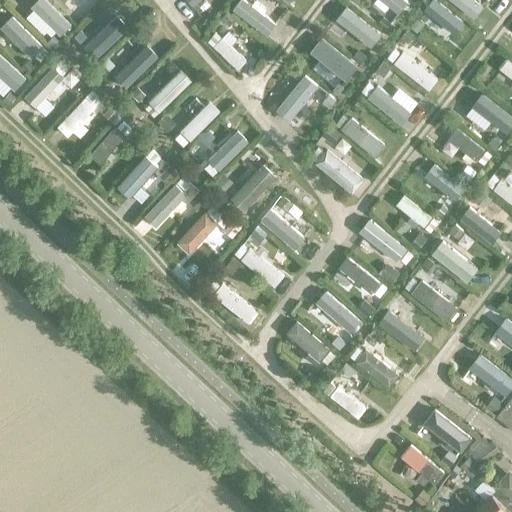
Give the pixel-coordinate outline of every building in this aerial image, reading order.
[(71,25),(44,0),(37,0),(30,8),(60,36),(71,25)] [(61,0),(73,10),(82,0),(61,0)] [(185,0),(193,8),(202,0),(185,0)] [(275,24),(243,0),(241,0),(232,11),(266,37),(275,24)] [(406,3),(402,0),(377,0),(396,15),(406,3)] [(465,23),(435,0),(432,0),(424,11),(455,35),(465,23)] [(481,7),(472,0),(448,0),(472,19),(481,7)] [(380,35),(345,8),(335,20),(370,48),(380,35)] [(43,48),(12,16),(0,27),(0,28),(31,60),(43,48)] [(127,29),(115,16),(81,47),(94,60),(127,29)] [(69,57),(77,43),(67,37),(59,51),(69,57)] [(356,67),(321,38),(309,52),(345,81),(356,67)] [(246,62),(222,39),(214,47),(237,71),(246,62)] [(158,58),(146,46),(114,77),(126,89),(158,58)] [(437,80),(402,53),(393,64),(428,92),(437,80)] [(25,79),(0,56),(0,78),(14,91),(25,79)] [(511,65),(506,60),(498,69),(511,80),(511,65)] [(64,77),(53,67),(23,98),(34,108),(64,77)] [(191,82),(180,70),(147,101),(159,113),(191,82)] [(317,87),(303,76),(274,111),(287,122),(317,87)] [(410,114),(376,86),(366,99),(400,126),(410,114)] [(511,126),(511,118),(480,94),(470,108),(506,135),(511,126)] [(94,108),(85,99),(57,128),(66,137),(94,108)] [(220,112),(209,102),(179,132),(190,142),(220,112)] [(385,147),(349,118),(340,130),(375,159),(385,147)] [(125,136),(115,127),(91,155),(101,164),(125,136)] [(483,151),(454,129),(445,141),(475,163),(483,151)] [(248,143),(236,132),(208,160),(219,171),(248,143)] [(361,180),(325,150),(313,164),(349,194),(361,180)] [(158,168),(146,157),(117,187),(130,199),(158,168)] [(277,177),(265,165),(231,199),(243,211),(277,177)] [(463,189),(432,165),(422,177),(453,201),(463,189)] [(511,187),(500,179),(491,190),(511,206),(511,187)] [(185,195),(175,185),(144,217),(155,227),(185,195)] [(431,219),(402,196),(394,206),(423,229),(431,219)] [(500,232),(468,207),(458,219),(490,245),(500,232)] [(305,239),(271,210),(260,222),(295,251),(305,239)] [(218,225),(204,213),(176,243),(190,256),(218,225)] [(406,249),(368,220),(358,233),(395,262),(406,249)] [(478,270),(441,240),(430,254),(467,284),(478,270)] [(284,277),(250,249),(241,261),(275,288),(284,277)] [(378,283),(346,257),(336,269),(369,295),(378,283)] [(458,311),(420,281),(409,294),(448,324),(458,311)] [(256,313),(221,286),(212,297),(248,324),(256,313)] [(359,322),(323,292),(314,304),(349,334),(359,322)] [(424,338),(387,311),(377,325),(413,352),(424,338)] [(511,346),(511,324),(504,319),(494,333),(511,346)] [(329,351),(295,323),(284,336),(318,364),(329,351)] [(397,376),(365,350),(354,364),(387,390),(397,376)] [(502,396),(511,383),(511,381),(479,356),(468,370),(502,396)] [(365,409),(336,387),(328,398),(357,420),(365,409)] [(511,397),(497,417),(511,428),(511,397)] [(471,439),(433,411),(421,426),(459,455),(471,439)] [(491,442),(473,456),(479,465),(498,451),(491,442)] [(443,473),(409,446),(399,458),(433,485),(443,473)] [(511,511),(511,478),(506,473),(492,487),(495,491),(474,511),(511,511)]
